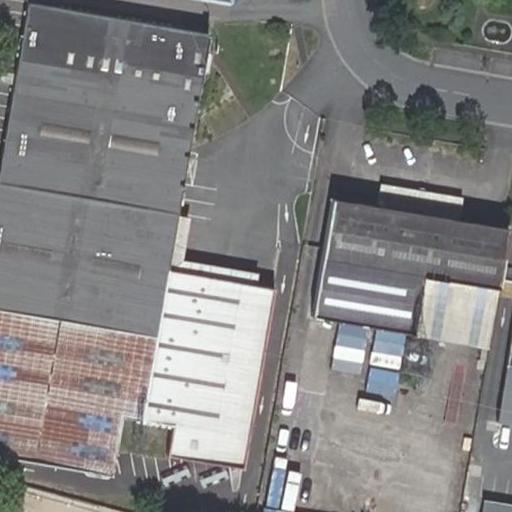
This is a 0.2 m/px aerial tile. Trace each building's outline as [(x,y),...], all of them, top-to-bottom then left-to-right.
[(167,269),(167,266),(177,213),(205,53),(208,34),(27,2),(0,154),(0,455),(110,475),(120,417),(140,420),(169,425),(164,455),(242,469),(274,288),(167,269)] [(423,276),(498,289),(508,228),(502,227),(458,219),(461,198),(380,184),(376,206),(331,198),(323,248),(321,258),(311,316),(413,334),(423,276)] [(488,346),(498,289),(423,276),(413,334),(488,346)] [(511,319),(495,418),(511,420),(511,319)] [(511,511),(511,502),(481,497),(479,511),(511,511)]
